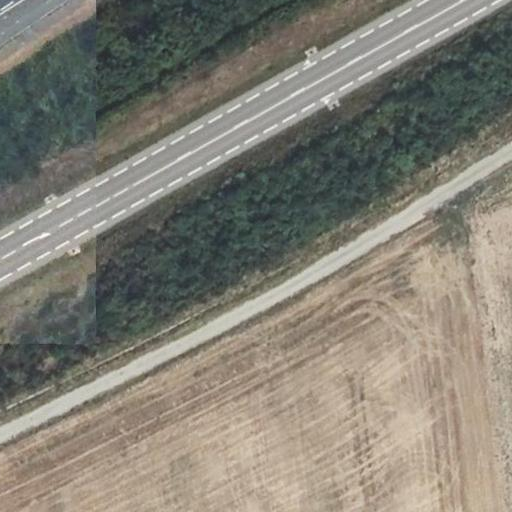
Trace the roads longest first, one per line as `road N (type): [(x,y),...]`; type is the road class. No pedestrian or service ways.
road 1 (track): [(511,151),(109,385),(0,434)]
road 2 (tertiary): [(0,262),(467,0)]
